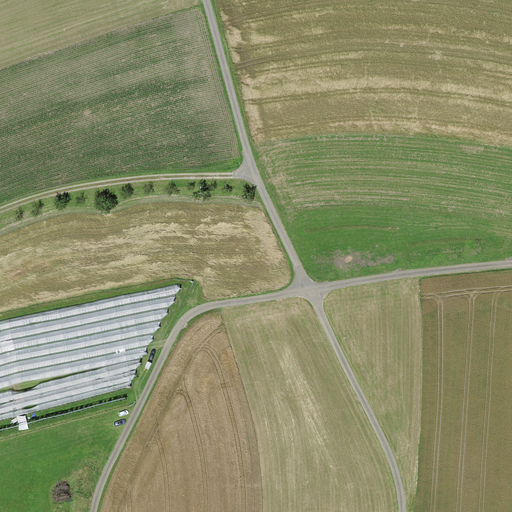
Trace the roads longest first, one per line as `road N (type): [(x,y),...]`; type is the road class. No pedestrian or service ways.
road 1 (track): [(403,511),(387,448),(254,174),(205,0)]
road 2 (track): [(511,264),(195,313),(176,330),(93,511)]
road 3 (track): [(0,211),(102,184),(234,176)]
